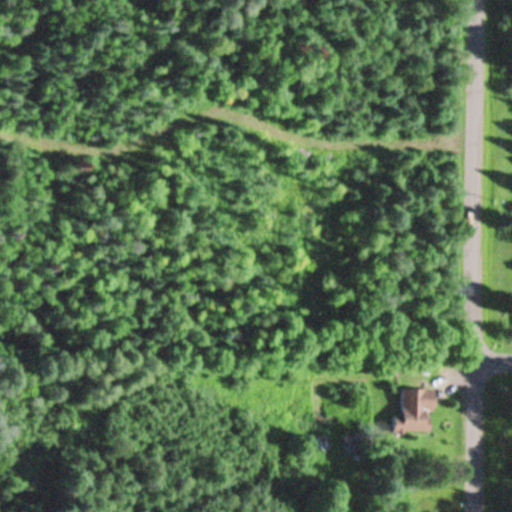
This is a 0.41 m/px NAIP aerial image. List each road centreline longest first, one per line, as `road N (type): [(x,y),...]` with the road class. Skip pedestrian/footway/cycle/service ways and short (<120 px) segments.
road 1 (residential): [(470,361),(472,0)]
road 2 (residential): [(469,511),(470,361)]
